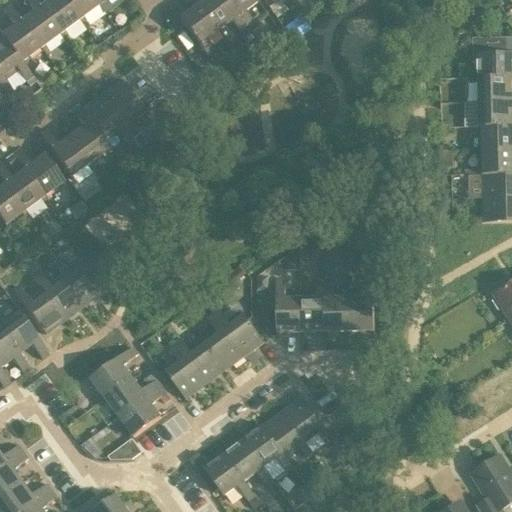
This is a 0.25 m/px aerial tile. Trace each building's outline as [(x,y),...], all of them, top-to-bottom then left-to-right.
[(22,0),(32,13),(20,22),(40,50),(59,35),(39,8),(33,0),(22,0)] [(49,0),(39,8),(59,35),(78,21),(62,0),(49,0)] [(62,0),(78,21),(98,7),(92,0),(62,0)] [(224,0),(203,0),(198,4),(218,32),(231,22),(241,37),(248,32),(224,0)] [(255,0),(224,0),(248,32),(255,28),(244,13),(258,3),(255,0)] [(218,32),(198,4),(179,18),(209,60),(216,56),(205,41),(218,32)] [(13,27),(1,37),(20,64),(21,64),(40,50),(20,22),(9,7),(2,12),(13,27)] [(1,37),(0,37),(0,76),(3,81),(16,71),(25,83),(31,78),(21,64),(20,64),(1,37)] [(477,58),(477,80),(511,79),(511,64),(511,63),(511,54),(507,55),(507,39),(472,40),(473,58),(477,58)] [(227,75),(208,88),(216,99),(235,85),(227,75)] [(3,81),(0,76),(0,89),(5,97),(12,92),(3,81)] [(35,83),(31,78),(25,83),(28,87),(35,83)] [(477,80),(478,104),(511,103),(511,95),(511,79),(477,80)] [(120,83),(100,97),(131,139),(137,134),(129,123),(142,113),(120,83)] [(100,97),(81,111),(104,142),(116,132),(124,143),(131,139),(100,97)] [(479,129),(481,129),(481,128),(511,127),(511,123),(511,112),(511,111),(511,103),(478,104),(479,129)] [(82,127),(70,137),(89,164),(109,149),(104,142),(81,111),(79,107),(71,112),(82,127)] [(511,127),(481,128),(481,129),(482,153),(511,151),(511,127)] [(89,164),(70,137),(57,146),(46,131),(39,136),(70,178),(89,164)] [(132,139),(139,149),(146,144),(139,134),(132,139)] [(21,168),(23,171),(43,197),(63,183),(43,156),(31,165),(20,150),(12,156),(21,168)] [(511,151),(482,153),(482,176),(511,175),(511,151)] [(15,173),(21,168),(12,156),(6,160),(15,173)] [(0,164),(0,179),(4,185),(24,212),(43,197),(23,171),(11,179),(0,164)] [(511,175),(482,176),(483,200),(511,199),(511,175)] [(24,212),(4,185),(0,187),(0,220),(4,226),(24,212)] [(511,199),(483,200),(484,224),(511,223),(511,199)] [(68,211),(75,221),(86,212),(79,203),(68,211)] [(53,266),(63,281),(83,308),(103,293),(83,266),(70,276),(59,261),(53,266)] [(218,283),(225,292),(245,276),(238,267),(218,283)] [(33,280),(44,295),(45,294),(64,322),(83,308),(63,281),(51,290),(40,276),(33,280)] [(363,299),(347,299),(348,333),(373,332),(372,280),(362,281),(363,299)] [(315,300),(301,300),(301,334),(325,333),(324,281),(315,281),(315,300)] [(331,281),(324,281),(325,333),(348,333),(347,299),(332,300),(331,281)] [(301,334),(301,300),(285,301),(284,282),(276,282),(277,334),(301,334)] [(495,297),(492,302),(498,312),(503,311),(510,321),(511,319),(511,284),(494,296),(495,297)] [(45,294),(44,295),(31,304),(20,290),(13,295),(44,337),(64,322),(45,294)] [(200,296),(214,314),(222,308),(208,290),(200,296)] [(219,313),(213,317),(244,359),(264,345),(241,313),(227,324),(219,313)] [(18,314),(0,327),(0,329),(18,355),(30,346),(41,361),(48,356),(18,314)] [(215,333),(202,342),(224,373),(244,359),(213,317),(207,322),(215,333)] [(0,329),(0,367),(10,360),(21,375),(29,370),(18,355),(0,329)] [(180,341),(174,345),(205,387),(224,373),(202,342),(188,352),(180,341)] [(205,387),(174,345),(168,350),(176,361),(162,371),(185,402),(205,387)] [(90,380),(104,400),(131,380),(122,368),(137,357),(132,350),(90,380)] [(0,387),(2,390),(9,384),(0,371),(0,387)] [(104,400),(119,420),(160,389),(155,382),(141,393),(131,380),(104,400)] [(160,389),(119,420),(133,439),(160,420),(151,407),(165,396),(160,389)] [(301,399),(281,414),(304,445),(317,436),(325,447),(332,441),(301,399)] [(281,414),(262,428),(285,460),(285,459),(298,450),(315,473),(321,468),(304,445),(281,414)] [(262,428),(242,442),(262,470),(263,469),(275,461),(286,475),(293,470),(285,459),(285,460),(262,428)] [(119,466),(144,451),(137,439),(112,454),(119,466)] [(242,442),(223,456),(243,484),(244,483),(256,475),(266,489),(273,484),(263,469),(262,470),(242,442)] [(0,470),(22,454),(18,448),(3,459),(0,455),(0,470)] [(0,500),(21,485),(12,472),(27,461),(22,454),(0,470),(0,500)] [(243,484),(223,456),(203,470),(223,498),(236,489),(253,511),(260,506),(244,483),(243,484)] [(475,506),(478,511),(502,511),(511,504),(511,476),(500,457),(471,476),(486,499),(475,506)] [(0,511),(25,511),(51,493),(46,486),(31,498),(21,485),(0,500),(0,511)] [(51,493),(25,511),(41,511),(40,511),(56,500),(51,493)] [(315,504),(320,511),(328,511),(338,505),(329,493),(315,504)] [(125,511),(114,497),(94,511),(125,511)]
